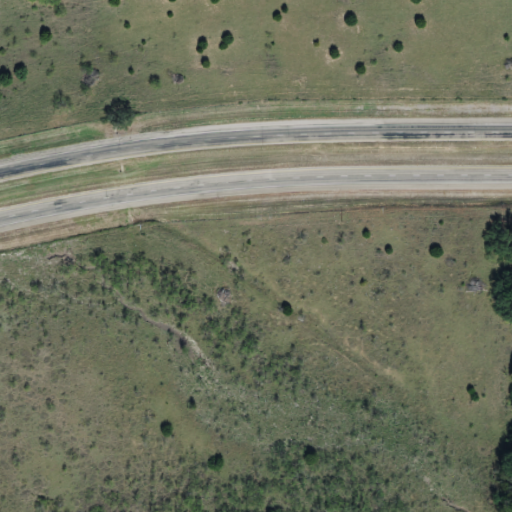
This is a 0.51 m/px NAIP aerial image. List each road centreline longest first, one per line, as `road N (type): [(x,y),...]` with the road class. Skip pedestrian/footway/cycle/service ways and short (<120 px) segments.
road 1 (trunk): [(0,229),(246,183),(511,179)]
road 2 (trunk): [(511,140),(237,142),(83,156),(0,176)]
